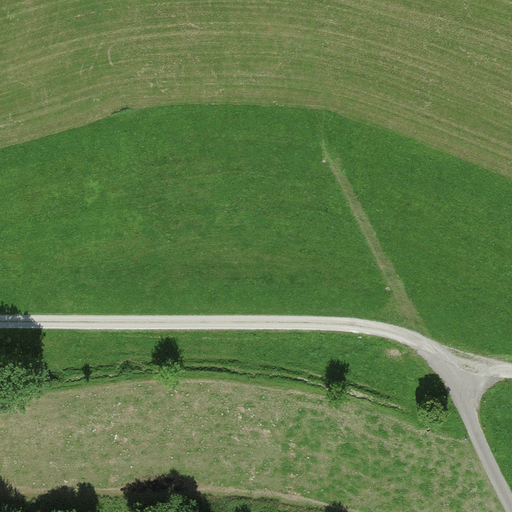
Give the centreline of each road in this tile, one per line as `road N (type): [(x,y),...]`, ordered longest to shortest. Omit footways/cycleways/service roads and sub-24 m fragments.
road 1 (track): [(511,369),(368,329),(0,323)]
road 2 (track): [(302,0),(327,143),(425,344)]
road 3 (track): [(511,493),(462,394),(425,344)]
